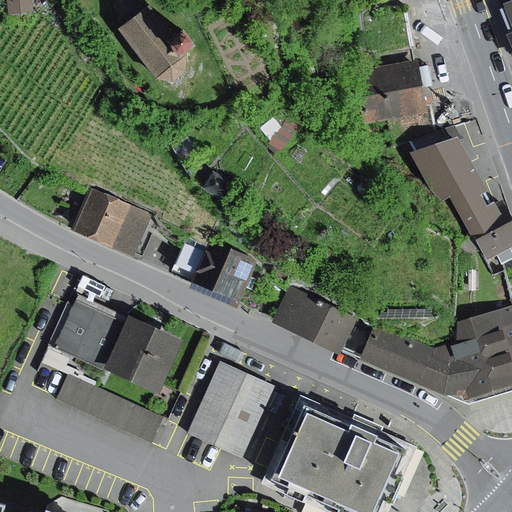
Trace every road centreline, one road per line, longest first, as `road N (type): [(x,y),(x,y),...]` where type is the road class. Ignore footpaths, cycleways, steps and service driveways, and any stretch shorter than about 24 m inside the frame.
road 1 (residential): [(0,203),(420,410),(511,478)]
road 2 (primary): [(511,129),(466,0)]
